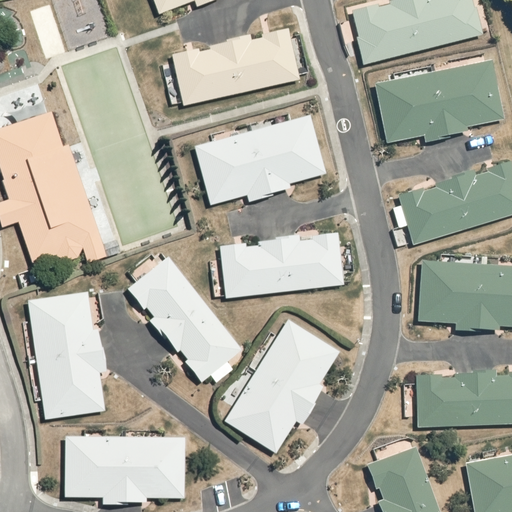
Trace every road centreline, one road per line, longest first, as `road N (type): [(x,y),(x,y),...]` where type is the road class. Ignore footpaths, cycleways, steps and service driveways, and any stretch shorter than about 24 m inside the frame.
road 1 (residential): [(326,0),(390,239),(380,361),(312,492)]
road 2 (residential): [(128,330),(144,366),(312,492)]
